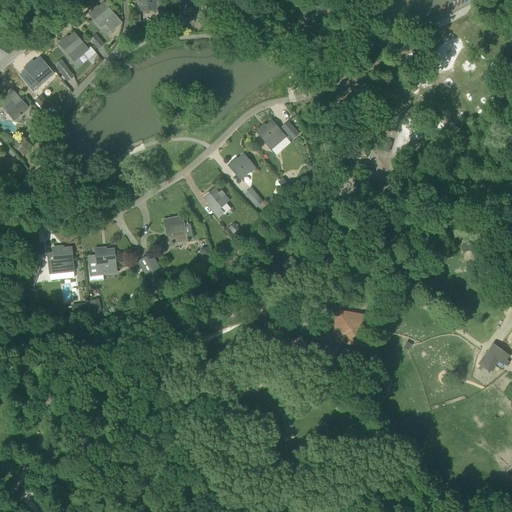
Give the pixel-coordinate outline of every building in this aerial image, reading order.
[(141,0),(142,3),(140,3),(140,11),(161,10),(160,0),(141,0)] [(181,0),(178,17),(202,23),(206,7),(200,5),(200,3),(185,0),(181,0)] [(116,27),(121,23),(116,17),(116,18),(104,4),(96,11),(95,9),(89,14),(100,28),(105,24),(111,31),(116,27)] [(59,44),(71,58),(75,55),(77,56),(82,52),(78,47),(82,44),(75,34),(67,41),(66,39),(59,44)] [(95,35),(90,40),(98,49),(103,45),(95,35)] [(47,76),(43,71),(47,67),(40,58),(32,65),(31,63),(24,68),(38,84),(47,76)] [(61,60),(54,65),(67,82),(74,77),(61,60)] [(11,90),(0,99),(0,104),(14,121),(28,108),(11,90)] [(41,96),(35,101),(44,110),(49,105),(41,96)] [(284,136),(272,122),(264,128),(263,127),(256,132),(270,148),(284,136)] [(288,122),(282,128),(292,139),(298,134),(288,122)] [(15,147),(24,155),(32,147),(22,139),(15,147)] [(353,140),(334,154),(342,165),(361,152),(353,140)] [(381,140),(378,151),(389,154),(392,143),(381,140)] [(422,159),(411,155),(407,166),(418,170),(422,159)] [(240,180),(249,172),(250,173),(255,169),(244,156),(236,162),(235,161),(229,166),(240,180)] [(214,189),(204,197),(211,205),(209,206),(218,217),(223,213),(224,214),(230,209),(225,203),(228,201),(220,191),(217,194),(214,189)] [(251,189),(245,194),(256,207),(262,202),(251,189)] [(164,221),(169,244),(187,240),(186,237),(191,236),(189,223),(183,224),(181,217),(164,221)] [(240,232),(233,224),(228,228),(235,236),(240,232)] [(224,232),(230,240),(234,237),(228,228),(224,232)] [(54,262),(54,266),(56,266),(57,272),(61,271),(60,265),(60,261),(72,260),(71,248),(61,249),(61,247),(53,248),(53,253),(47,253),(48,262),(54,262)] [(90,275),(98,274),(116,272),(114,250),(103,251),(103,249),(95,250),(96,256),(88,256),(89,263),(90,275)] [(151,255),(145,258),(153,272),(159,269),(151,255)] [(153,272),(145,258),(139,262),(146,276),(153,272)] [(290,259),(269,272),(278,286),(299,273),(290,259)] [(41,264),(35,262),(30,274),(37,276),(41,264)] [(94,314),(103,311),(99,297),(90,300),(94,314)] [(368,317),(337,312),(335,323),(332,344),(346,346),(362,350),(368,317)] [(406,343),(403,348),(409,352),(412,346),(406,343)] [(477,364),(497,378),(511,356),(490,343),(477,364)] [(357,445),(353,437),(342,444),(347,451),(357,445)]
